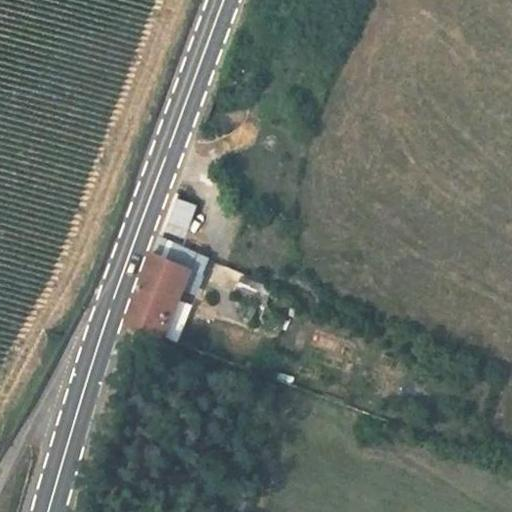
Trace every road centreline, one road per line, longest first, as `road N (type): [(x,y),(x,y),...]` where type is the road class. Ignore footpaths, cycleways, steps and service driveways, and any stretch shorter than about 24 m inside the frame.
road 1 (secondary): [(225,0),(97,348)]
road 2 (secondary): [(97,348),(47,511)]
road 3 (unclassified): [(97,348),(53,390),(0,472)]
